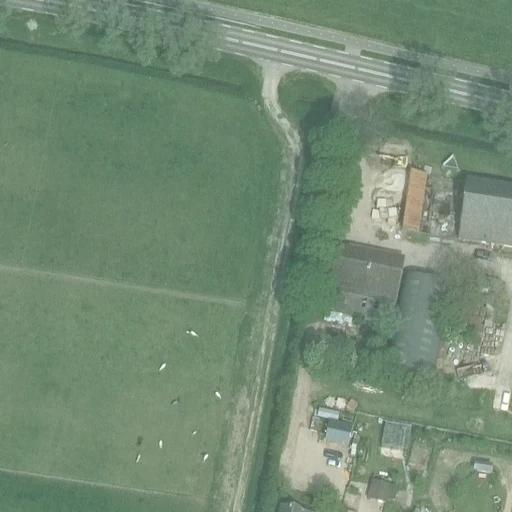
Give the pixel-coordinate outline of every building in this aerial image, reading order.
[(410,175),(402,233),(419,235),(427,177),(410,175)] [(511,250),(511,190),(467,184),(457,242),(511,250)] [(394,307),(400,277),(335,264),(330,294),(394,307)] [(396,307),(383,376),(431,385),(450,287),(403,278),(396,307)] [(478,280),(476,290),(499,294),(501,284),(478,280)] [(490,301),(465,297),(458,336),(483,340),(490,301)]
